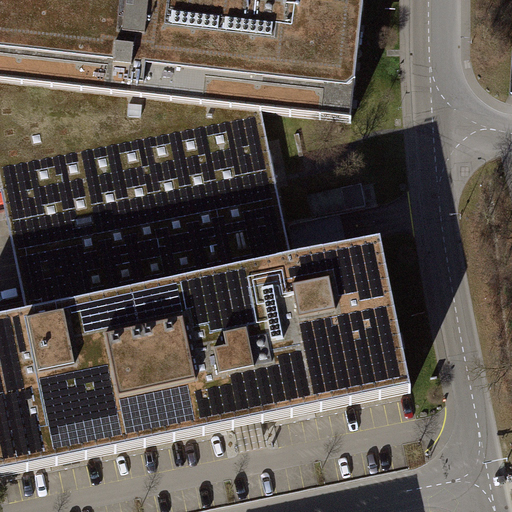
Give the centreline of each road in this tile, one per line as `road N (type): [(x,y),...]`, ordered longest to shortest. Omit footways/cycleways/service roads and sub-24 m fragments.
road 1 (unclassified): [(448,123),(441,214),(488,474)]
road 2 (unclassified): [(303,511),(488,474)]
road 3 (unclassified): [(433,0),(433,63),(448,123)]
